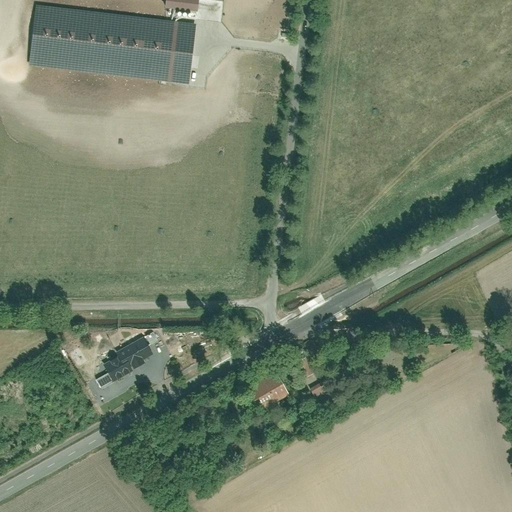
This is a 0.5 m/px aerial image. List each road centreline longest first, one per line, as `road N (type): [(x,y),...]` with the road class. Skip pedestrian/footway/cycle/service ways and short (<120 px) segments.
road 1 (secondary): [(0,495),(273,342)]
road 2 (unclassified): [(270,306),(307,0)]
road 3 (secondary): [(273,342),(511,209)]
road 4 (unclassified): [(0,306),(270,306)]
